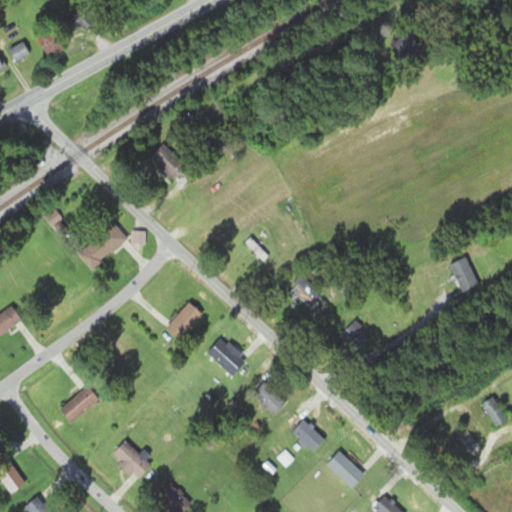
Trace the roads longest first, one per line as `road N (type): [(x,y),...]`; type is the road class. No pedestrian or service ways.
road 1 (residential): [(460,511),(90,166)]
road 2 (residential): [(90,166),(385,0)]
road 3 (secondary): [(0,115),(210,0)]
road 4 (residential): [(0,387),(103,314),(173,243)]
road 5 (residential): [(4,385),(118,511)]
